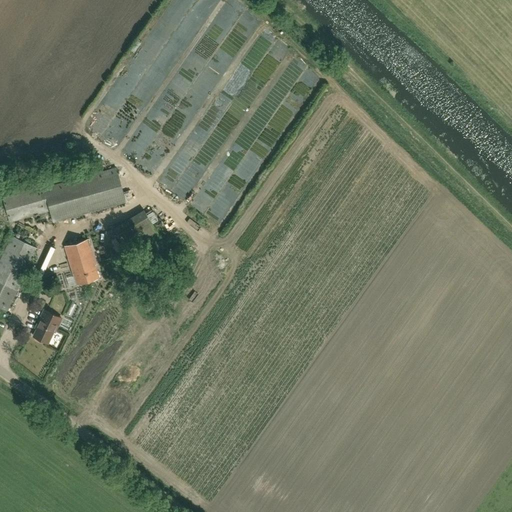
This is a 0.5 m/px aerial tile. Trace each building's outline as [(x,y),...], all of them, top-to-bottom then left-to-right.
[(9,222),(32,216),(49,211),(53,223),(126,203),(116,168),(39,190),(38,187),(2,197),(9,222)] [(147,209),(114,226),(125,247),(158,230),(147,209)] [(37,248),(32,246),(12,237),(0,262),(0,308),(6,312),(37,248)] [(88,240),(65,247),(73,274),(74,274),(77,285),(99,278),(95,266),(96,265),(88,240)] [(37,340),(43,344),(46,343),(48,344),(53,332),(55,333),(61,319),(44,311),(38,324),(40,325),(34,337),(36,338),(37,340)]
